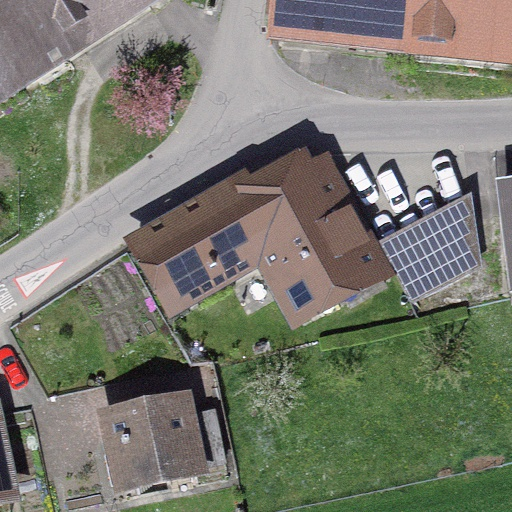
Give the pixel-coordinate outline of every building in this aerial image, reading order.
[(0,0),(0,76),(118,0),(0,0)] [(511,44),(511,0),(287,0),(285,21),(511,44)] [(379,272),(322,164),(301,175),(263,183),(155,245),(183,295),(259,253),(295,318),(379,272)] [(511,190),(501,192),(511,275),(511,190)] [(478,257),(470,200),(380,246),(406,295),(478,257)] [(185,420),(182,407),(110,423),(123,488),(225,463),(214,414),(185,420)]
